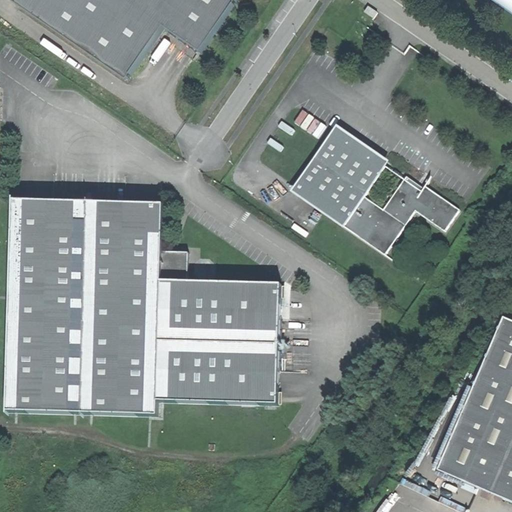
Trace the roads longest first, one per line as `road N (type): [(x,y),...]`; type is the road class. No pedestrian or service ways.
road 1 (track): [(0,430),(61,429),(144,455),(266,456),(291,444)]
road 2 (residential): [(308,0),(203,151)]
road 3 (residential): [(377,0),(511,91)]
